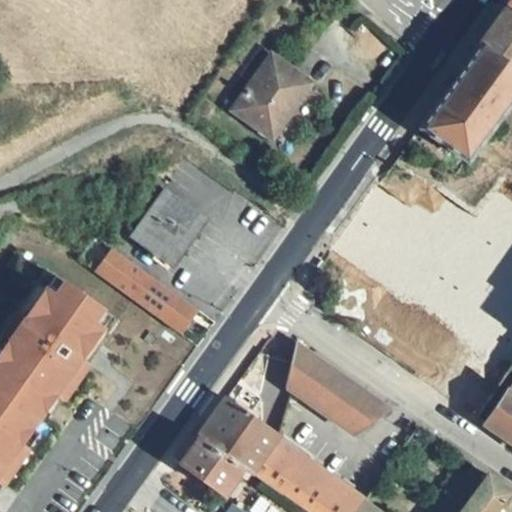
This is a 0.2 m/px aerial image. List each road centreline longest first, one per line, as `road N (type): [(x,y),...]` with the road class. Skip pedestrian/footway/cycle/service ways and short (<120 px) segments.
road 1 (residential): [(511,461),(267,284)]
road 2 (primary): [(445,44),(267,284)]
road 3 (primary): [(267,284),(100,511)]
